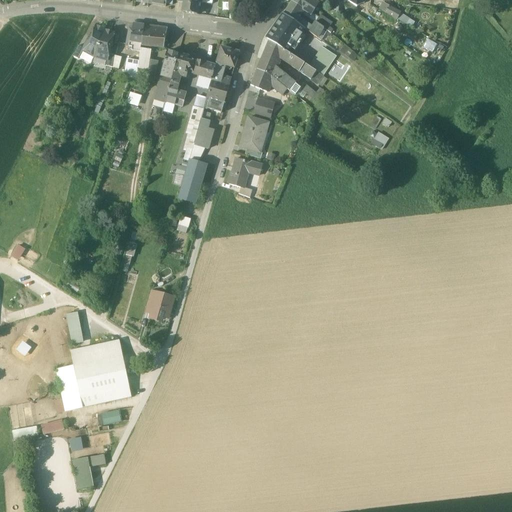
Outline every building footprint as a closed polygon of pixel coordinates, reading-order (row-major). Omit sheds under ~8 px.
[(183,0),(183,3),(181,13),(197,15),(199,3),(199,0),(183,0)] [(318,4),(311,0),(292,0),(292,2),(303,10),(311,15),(318,4)] [(292,2),(284,15),(295,23),(297,20),(298,17),(299,16),(303,10),(292,2)] [(400,14),(388,7),(385,13),(397,20),(400,14)] [(295,23),(284,15),(282,14),(272,28),(265,38),(269,41),(276,46),(284,51),(287,53),(291,48),(294,50),(299,43),(296,41),(304,29),(295,23)] [(332,24),(321,16),(315,23),(322,27),(327,32),(332,24)] [(322,27),(315,23),(311,27),(298,17),(297,20),(295,23),(304,29),(315,37),(322,27)] [(144,26),(133,24),(133,28),(130,42),(142,43),(144,26)] [(84,49),(83,51),(94,57),(105,31),(104,30),(97,26),(97,27),(96,26),(84,49)] [(155,28),(144,26),(142,43),(153,45),(155,28)] [(322,27),(315,37),(321,41),(327,32),(322,27)] [(167,29),(155,28),(153,45),(164,46),(167,29)] [(105,31),(94,57),(107,60),(109,55),(114,33),(113,33),(106,31),(105,31)] [(276,46),(269,41),(263,56),(279,63),(280,60),(284,51),(276,46)] [(78,46),(73,57),(78,59),(83,51),(84,49),(78,46)] [(216,65),(213,75),(222,78),(226,66),(234,68),(239,53),(221,48),(216,65)] [(151,50),(141,49),(139,62),(150,64),(151,50)] [(287,53),(284,51),(280,60),(302,74),(301,75),(307,80),(308,78),(311,80),(316,72),(306,66),(287,53)] [(179,55),(167,52),(160,76),(162,77),(172,79),(179,55)] [(115,56),(109,55),(107,60),(106,66),(112,68),(115,56)] [(189,57),(186,57),(179,55),(172,79),(169,89),(177,91),(182,72),(194,75),(197,62),(189,60),(190,59),(189,57)] [(279,63),(263,56),(257,71),(273,77),(274,73),(275,73),(276,69),(279,63)] [(139,62),(127,60),(125,73),(148,76),(150,64),(139,62)] [(158,62),(151,61),(150,61),(147,81),(154,83),(158,62)] [(212,66),(204,64),(204,63),(198,62),(197,62),(194,75),(200,77),(198,86),(209,89),(213,75),(216,65),(212,64),(212,66)] [(295,84),(276,69),(275,73),(274,73),(273,77),(287,89),(290,91),(295,84)] [(273,77),(257,71),(251,86),(266,92),(270,83),(273,77)] [(323,76),(316,72),(311,80),(317,84),(323,76)] [(222,78),(213,75),(209,89),(204,108),(221,113),(231,80),(222,78)] [(172,79),(162,77),(159,87),(157,89),(154,99),(166,103),(166,102),(169,89),(172,79)] [(287,89),(273,77),(270,83),(283,94),(287,89)] [(295,84),(290,91),(296,96),(300,90),(301,89),(295,84)] [(316,93),(304,84),(301,89),(300,90),(310,97),(318,104),(322,98),(316,93)] [(332,99),(320,88),(316,93),(322,98),(328,104),(332,99)] [(177,91),(169,89),(166,102),(175,105),(176,99),(184,102),(186,94),(177,91)] [(139,107),(142,96),(130,92),(127,103),(139,107)] [(275,104),(257,99),(253,114),(271,119),(275,104)] [(203,110),(194,107),(186,134),(195,136),(203,110)] [(268,124),(248,118),(240,147),(249,149),(259,152),(261,142),(256,141),(258,134),(265,136),(268,124)] [(211,122),(201,120),(199,126),(209,129),(211,122)] [(209,129),(199,126),(193,146),(204,149),(209,150),(215,130),(209,129)] [(373,143),(383,150),(389,140),(380,133),(373,143)] [(204,149),(193,146),(192,152),(202,155),(204,149)] [(259,152),(249,149),(247,155),(261,159),(263,153),(259,152)] [(262,166),(236,159),(229,185),(240,188),(243,189),(244,188),(248,173),(260,176),(262,166)] [(207,166),(189,161),(178,199),(195,204),(207,166)] [(252,191),(244,188),(243,189),(240,188),(239,195),(250,199),(252,191)] [(177,231),(187,234),(192,218),(182,215),(177,231)] [(130,242),(124,264),(131,266),(137,244),(130,242)] [(12,256),(20,260),(27,248),(19,244),(12,256)] [(161,296),(157,295),(155,299),(149,297),(145,312),(151,314),(150,317),(153,318),(154,320),(158,323),(161,320),(163,318),(163,317),(168,319),(173,300),(167,298),(165,295),(161,296)] [(72,346),(83,344),(78,313),(66,315),(72,346)] [(119,341),(70,351),(73,367),(123,357),(119,341)] [(23,342),(16,351),(25,358),(32,349),(23,342)] [(123,357),(73,367),(57,370),(65,412),(131,398),(123,357)] [(101,415),(104,426),(121,423),(119,411),(101,415)] [(64,420),(42,424),(44,434),(66,430),(64,420)] [(14,430),(15,439),(40,436),(39,427),(14,430)] [(75,453),(83,451),(81,438),(73,439),(74,440),(69,441),(71,452),(75,452),(75,453)] [(104,455),(88,458),(90,468),(105,465),(104,455)] [(88,458),(72,461),(78,491),(93,488),(90,468),(88,458)]
